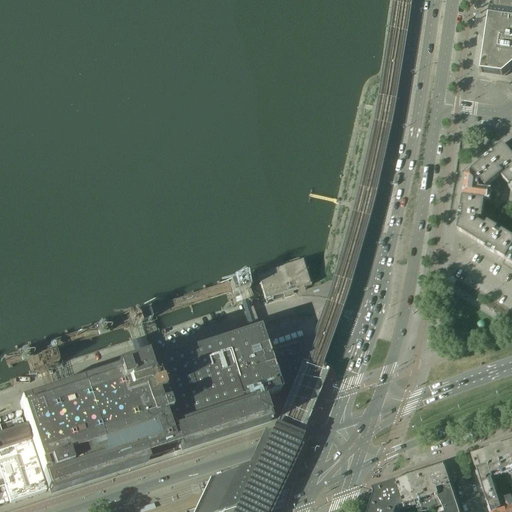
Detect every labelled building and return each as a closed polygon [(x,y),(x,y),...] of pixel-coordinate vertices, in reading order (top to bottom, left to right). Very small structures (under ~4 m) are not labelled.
[(511,0),(491,0),(487,30),(481,73),(505,76),(511,70),(511,0)] [(511,165),(511,155),(502,144),(495,150),(488,157),(490,159),(485,163),(483,161),(471,172),(485,189),(500,176),(511,165)] [(511,165),(500,176),(511,189),(511,165)] [(462,197),(484,201),(489,202),(491,191),(487,190),(485,189),(471,172),(465,176),(462,197)] [(484,201),(462,197),(458,220),(457,230),(475,241),(486,222),(481,219),(484,201)] [(511,248),(511,238),(486,222),(475,241),(505,260),(511,248)] [(304,261),(256,276),(264,300),(312,285),(304,261)] [(450,276),(447,280),(454,284),(456,280),(450,276)] [(131,327),(135,340),(144,337),(140,325),(151,322),(148,311),(123,319),(126,328),(131,327)] [(266,421),(259,400),(279,394),(280,396),(288,393),(307,362),(307,361),(306,361),(302,348),(299,349),(299,347),(276,354),(276,352),(266,355),(263,345),(258,331),(221,343),(146,368),(144,363),(115,373),(19,405),(20,409),(47,492),(266,421)] [(30,363),(33,373),(58,365),(55,355),(30,363)] [(0,498),(7,496),(10,505),(45,493),(21,419),(0,426),(0,498)] [(293,458),(304,434),(302,433),(296,430),(281,424),(276,421),(271,433),(264,430),(262,435),(251,459),(248,465),(240,468),(235,469),(208,479),(192,511),(224,511),(235,508),(233,511),(267,511),(272,504),(283,480),(285,476),(293,458)] [(511,445),(495,451),(503,476),(504,475),(507,484),(509,483),(511,482),(511,445)] [(495,451),(475,457),(472,458),(473,461),(481,483),(489,480),(491,482),(493,479),(503,476),(495,451)] [(450,486),(445,470),(441,468),(416,477),(427,510),(436,507),(433,501),(437,499),(434,491),(450,486)] [(421,511),(427,510),(416,477),(395,484),(403,510),(414,507),(415,511),(421,511)] [(498,501),(495,494),(497,493),(496,489),(494,490),(491,482),(489,480),(481,483),(488,506),(498,502),(498,501)] [(395,484),(376,490),(373,491),(374,496),(371,507),(385,511),(398,511),(403,510),(395,484)] [(499,488),(503,500),(510,497),(507,485),(499,488)] [(458,511),(455,500),(450,486),(434,491),(437,499),(438,501),(440,500),(444,510),(442,510),(442,511),(458,511)] [(511,498),(510,498),(510,497),(503,500),(498,501),(498,502),(488,506),(490,511),(500,511),(511,508),(511,498)]
